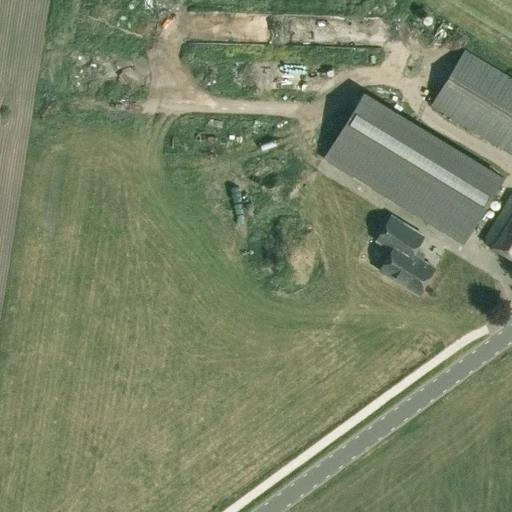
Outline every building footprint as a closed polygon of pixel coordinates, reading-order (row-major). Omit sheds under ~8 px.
[(298,41),(297,23),(286,24),(286,42),(298,41)] [(511,80),(465,51),(431,107),(511,155),(511,80)] [(321,159),(460,242),(499,177),(360,94),(321,159)] [(511,190),(484,241),(511,259),(511,190)] [(419,292),(436,267),(423,258),(426,252),(418,247),(425,235),(394,214),(378,238),(394,248),(381,268),(419,292)]
